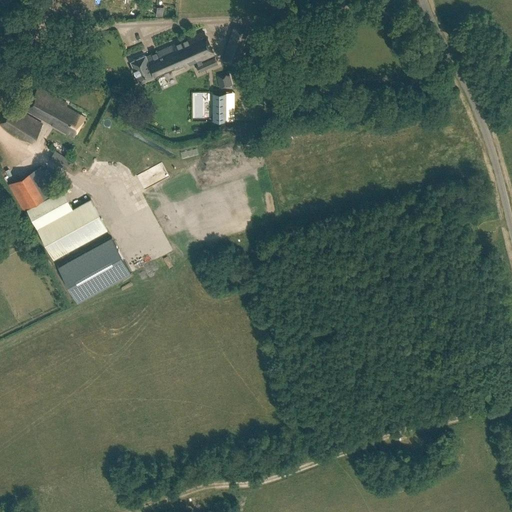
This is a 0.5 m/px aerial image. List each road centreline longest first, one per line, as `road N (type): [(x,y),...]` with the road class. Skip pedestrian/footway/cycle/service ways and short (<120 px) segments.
road 1 (track): [(511,404),(136,511)]
road 2 (unclassified): [(511,230),(487,137),(422,0)]
